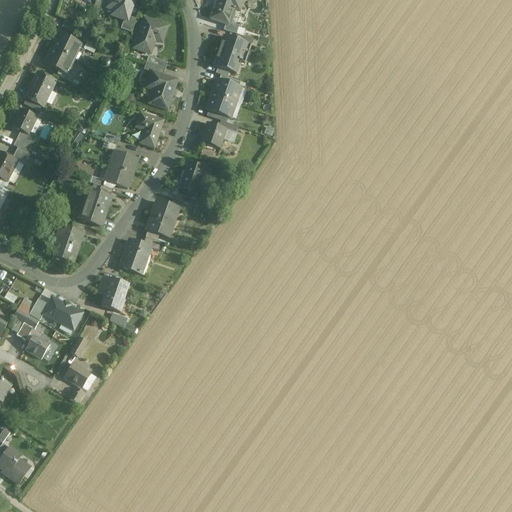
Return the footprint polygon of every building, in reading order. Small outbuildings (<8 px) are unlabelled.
[(103,0),(97,0),(96,2),(95,2),(92,11),(99,13),(103,0)] [(134,0),(109,0),(108,5),(114,7),(111,17),(123,21),(127,23),(129,18),(134,0)] [(242,0),(217,0),(210,20),(225,25),(228,26),(228,25),(233,11),(234,11),(239,12),(242,0)] [(135,20),(129,18),(127,23),(123,21),(120,30),(131,34),(135,20)] [(167,28),(144,20),(133,50),(150,56),(156,38),(163,40),(167,28)] [(75,29),(64,23),(61,29),(73,34),(75,29)] [(238,29),(228,25),(228,26),(225,25),(223,31),(236,35),(238,29)] [(89,37),(81,34),(79,39),(86,43),(89,37)] [(73,43),(58,36),(51,51),(74,61),(80,48),(81,47),(73,43)] [(253,41),(236,36),(234,41),(246,45),(246,46),(251,48),(253,41)] [(234,41),(224,37),(213,68),(229,73),(236,75),(240,63),(245,65),(245,62),(241,61),(246,46),(246,45),(234,41)] [(79,39),(75,38),(73,43),(81,47),(80,48),(84,50),(87,43),(79,39)] [(74,61),(51,51),(45,64),(59,72),(67,75),(68,74),(74,61)] [(167,64),(148,57),(146,64),(165,71),(167,64)] [(165,71),(146,64),(144,70),(152,73),(163,76),(165,71)] [(229,73),(217,69),(215,75),(220,77),(227,79),(229,73)] [(67,75),(59,72),(56,77),(68,83),(71,75),(68,74),(67,75)] [(163,76),(152,73),(148,84),(155,87),(148,105),(167,112),(177,82),(163,76)] [(37,75),(25,100),(43,109),(55,84),(37,75)] [(227,79),(220,77),(218,82),(238,89),(240,83),(227,79)] [(218,82),(217,82),(212,96),(235,104),(240,89),(238,89),(218,82)] [(235,104),(212,96),(207,111),(208,112),(228,118),(230,119),(235,104)] [(36,120),(20,112),(11,128),(20,133),(28,136),(36,120)] [(228,118),(208,112),(206,117),(220,122),(226,124),(228,118)] [(163,123),(141,115),(137,126),(146,129),(140,145),(154,150),(163,123)] [(226,124),(220,122),(218,129),(226,131),(226,132),(235,135),(237,128),(226,124)] [(41,124),(36,134),(43,137),(48,128),(41,124)] [(218,129),(206,125),(200,144),(219,151),(226,132),(226,131),(218,129)] [(28,136),(20,133),(13,148),(17,150),(27,155),(35,139),(28,136)] [(120,139),(106,135),(103,142),(104,143),(117,147),(120,139)] [(117,147),(104,143),(102,149),(115,153),(115,152),(117,147)] [(27,155),(17,150),(12,161),(17,163),(17,164),(23,167),(29,156),(27,155)] [(138,160),(115,152),(115,153),(110,168),(133,175),(138,160)] [(0,154),(0,180),(6,184),(17,164),(17,163),(12,161),(0,154)] [(188,165),(179,190),(196,196),(201,182),(206,184),(211,172),(188,165)] [(133,175),(110,168),(105,183),(127,191),(133,175)] [(105,183),(93,178),(91,185),(101,188),(102,189),(105,183)] [(102,189),(101,188),(99,195),(110,199),(112,192),(102,189)] [(99,195),(90,191),(86,201),(88,202),(85,212),(83,211),(80,220),(101,227),(109,205),(106,204),(108,199),(110,200),(111,199),(110,199),(99,195)] [(192,200),(178,195),(176,202),(186,205),(190,207),(192,200)] [(176,202),(173,201),(171,208),(177,211),(183,213),(186,205),(176,202)] [(171,208),(157,203),(149,227),(151,227),(149,231),(147,231),(147,232),(159,236),(168,239),(171,229),(170,229),(173,219),(175,219),(177,211),(171,208)] [(83,229),(72,225),(70,231),(81,235),(83,229)] [(70,231),(61,228),(58,238),(60,239),(56,248),(54,247),(51,257),(71,264),(81,235),(70,231)] [(159,236),(147,232),(145,239),(146,239),(157,243),(159,236)] [(157,243),(146,239),(143,246),(150,249),(149,249),(157,251),(160,244),(157,243)] [(143,246),(130,242),(120,269),(141,276),(141,275),(139,274),(139,273),(138,273),(144,257),(147,258),(148,257),(147,257),(149,249),(150,249),(143,246)] [(128,286),(103,278),(99,289),(107,291),(101,307),(119,313),(120,313),(117,312),(121,302),(122,302),(128,286)] [(13,303),(16,298),(7,292),(4,298),(13,303)] [(82,315),(51,299),(43,316),(61,326),(62,324),(73,331),(82,315)] [(18,322),(23,325),(28,317),(31,311),(22,305),(13,319),(18,322)] [(127,320),(112,315),(109,323),(123,330),(127,320)] [(0,317),(0,337),(9,322),(0,317)] [(32,319),(28,317),(23,325),(34,331),(39,323),(32,319)] [(18,336),(23,325),(18,322),(12,333),(18,336)] [(49,347),(33,337),(25,351),(41,361),(49,347)] [(86,344),(79,340),(71,355),(78,359),(86,344)] [(118,341),(111,344),(115,351),(122,348),(118,341)] [(95,379),(73,365),(64,380),(81,390),(81,389),(87,393),(95,379)] [(10,386),(0,380),(0,401),(1,402),(10,386)] [(69,401),(77,405),(84,394),(75,389),(69,401)] [(4,431),(0,436),(0,443),(2,445),(10,434),(4,431)] [(0,460),(8,449),(2,445),(0,447),(0,460)] [(20,458),(8,449),(0,460),(0,470),(3,472),(1,474),(19,486),(25,478),(23,476),(29,468),(19,461),(20,458)]
